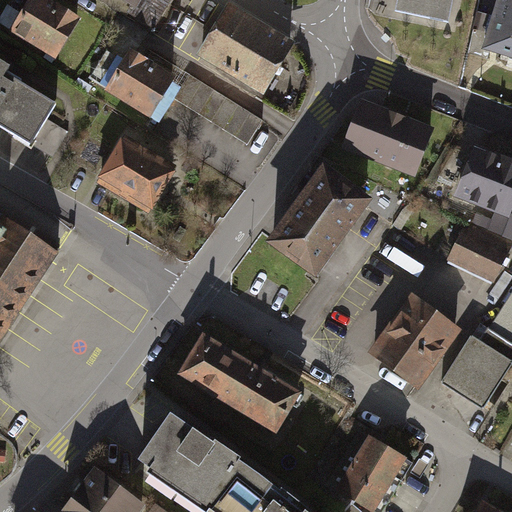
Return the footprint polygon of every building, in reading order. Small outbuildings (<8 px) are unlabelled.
[(83,20),(50,0),(32,0),(13,30),(59,59),(83,20)] [(147,0),(122,0),(141,11),(147,0)] [(169,22),(178,0),(155,0),(150,14),(169,22)] [(454,0),(398,0),(396,11),(450,23),(454,0)] [(511,0),(498,0),(494,16),(484,50),(492,52),(511,58),(511,0)] [(299,40),(232,3),(202,57),(270,94),(299,40)] [(484,50),(494,16),(480,12),(470,53),(490,59),(492,52),(484,50)] [(184,78),(134,49),(109,93),(159,122),(184,78)] [(59,103),(0,68),(0,119),(37,141),(59,103)] [(266,120),(195,76),(180,99),(252,143),(266,120)] [(440,127),(365,100),(347,149),(422,176),(440,127)] [(178,171),(125,143),(102,184),(156,212),(178,171)] [(511,157),(478,145),(459,197),(499,212),(511,216),(511,157)] [(378,201),(327,164),(272,241),(324,277),(378,201)] [(498,282),(511,253),(511,216),(499,212),(495,221),(478,215),(452,261),(498,282)] [(0,217),(0,349),(62,256),(0,217)] [(465,331),(415,294),(372,352),(421,389),(465,331)] [(511,368),(511,300),(494,329),(484,323),(445,382),(487,408),(511,368)] [(241,354),(208,335),(184,377),(286,433),(309,391),(275,373),(241,354)] [(219,444),(176,413),(138,464),(203,511),(312,511),(308,509),(310,506),(221,441),(219,444)] [(380,511),(412,460),(373,437),(341,491),(376,511),(380,511)] [(143,511),(149,504),(97,469),(67,511),(143,511)] [(503,511),(487,503),(480,511),(503,511)]
